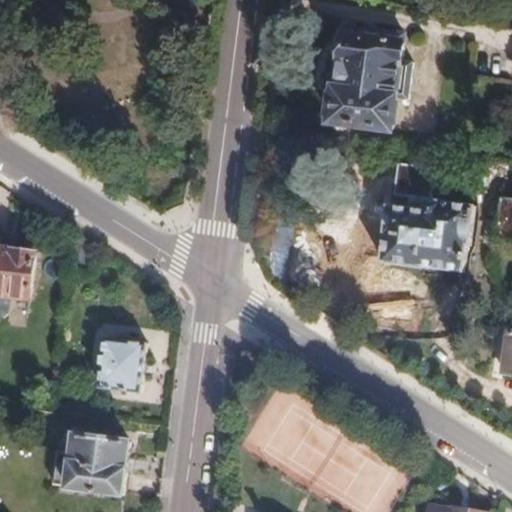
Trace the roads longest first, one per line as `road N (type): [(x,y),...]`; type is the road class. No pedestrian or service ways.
road 1 (tertiary): [(511,473),(212,283)]
road 2 (tertiary): [(212,283),(247,0)]
road 3 (tertiary): [(212,283),(0,152)]
road 4 (tertiary): [(186,511),(212,283)]
